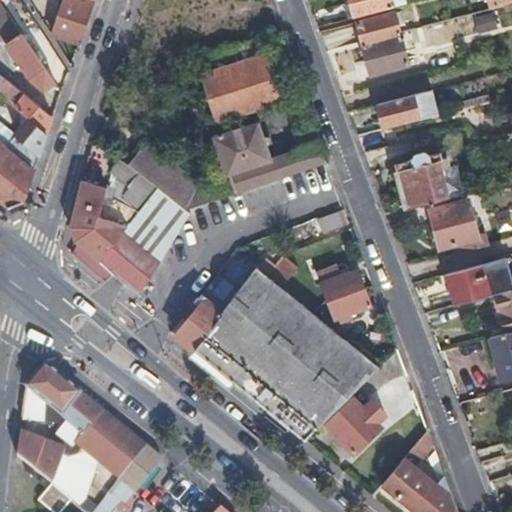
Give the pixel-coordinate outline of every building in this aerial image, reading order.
[(62,0),(53,35),(78,42),(91,6),(69,0),(62,0)] [(353,0),(358,16),(367,14),(396,6),(394,0),(353,0)] [(511,0),(485,0),(488,8),(511,2),(511,0)] [(397,11),(359,21),(363,40),(364,43),(403,33),(402,29),(397,11)] [(474,35),(496,30),(491,12),(469,17),(474,35)] [(44,88),(55,81),(8,14),(0,20),(0,34),(28,74),(44,88)] [(403,33),(364,43),(372,74),(412,64),(403,33)] [(199,55),(201,63),(206,76),(227,68),(270,52),(265,37),(205,53),(199,55)] [(285,98),(270,52),(227,68),(243,113),(285,98)] [(199,55),(186,58),(188,67),(201,63),(199,55)] [(227,68),(206,76),(222,120),(243,113),(227,68)] [(0,88),(0,95),(4,98),(14,85),(7,79),(0,88)] [(4,98),(31,120),(41,106),(14,85),(4,98)] [(428,90),(381,102),(387,127),(401,123),(434,115),(428,90)] [(499,98),(471,105),(479,130),(495,126),(494,120),(503,117),(499,98)] [(31,120),(47,132),(53,115),(41,106),(31,120)] [(511,151),(511,112),(503,115),(511,151)] [(7,150),(0,158),(0,201),(8,209),(14,206),(21,203),(47,132),(31,120),(7,150)] [(152,146),(134,170),(158,189),(167,196),(192,216),(195,218),(268,187),(330,161),(325,149),(316,123),(305,128),(311,145),(276,160),(261,125),(218,142),(234,178),(209,188),(152,146)] [(397,163),(408,209),(413,208),(430,203),(450,198),(443,171),(450,169),(448,157),(442,157),(440,152),(427,154),(425,151),(413,153),(414,159),(397,163)] [(134,170),(119,158),(110,172),(128,185),(118,200),(136,215),(158,189),(134,170)] [(113,192),(80,184),(67,226),(71,234),(74,241),(77,244),(97,260),(124,230),(97,218),(105,199),(110,201),(113,192)] [(136,215),(124,230),(97,260),(111,271),(114,274),(140,296),(199,222),(195,218),(192,216),(188,219),(171,206),(165,213),(158,207),(167,196),(158,189),(136,215)] [(450,198),(430,203),(442,249),(461,244),(463,254),(490,247),(487,236),(481,238),(470,202),(452,206),(450,198)] [(351,221),(346,207),(319,219),(325,231),(351,221)] [(77,244),(69,253),(90,269),(103,280),(111,271),(97,260),(77,244)] [(338,262),(319,271),(333,317),(338,315),(340,321),(354,316),(352,310),(370,302),(358,268),(343,273),(338,262)] [(303,272),(292,263),(276,282),(287,291),(303,272)] [(472,267),(447,273),(456,305),(493,294),(485,263),(472,267)] [(287,291),(276,282),(263,272),(240,299),(196,350),(304,439),(357,388),(381,365),(287,291)] [(202,304),(220,283),(217,280),(200,301),(202,304)] [(196,350),(240,299),(220,283),(202,304),(188,322),(176,337),(193,351),(196,350)] [(511,289),(495,294),(506,333),(511,331),(511,289)] [(171,334),(176,337),(188,322),(183,318),(171,334)] [(511,331),(506,333),(488,338),(497,369),(502,368),(505,379),(511,377),(511,331)] [(399,352),(398,349),(381,365),(357,388),(365,395),(407,373),(399,352)] [(27,385),(24,418),(44,419),(42,400),(52,406),(47,411),(62,423),(57,433),(72,445),(75,441),(120,479),(147,446),(88,398),(45,362),(27,385)] [(352,397),(325,422),(352,452),(380,426),(376,422),(385,413),(371,399),(363,408),(352,397)] [(434,446),(428,430),(381,483),(416,511),(446,511),(456,503),(446,477),(436,486),(415,467),(434,446)] [(22,437),(20,454),(53,484),(58,489),(59,479),(63,457),(22,437)] [(120,479),(133,490),(161,457),(147,446),(120,479)] [(63,493),(72,501),(83,511),(86,511),(95,474),(63,457),(59,479),(65,480),(63,493)] [(114,504),(119,507),(133,490),(120,479),(119,479),(106,500),(109,501),(114,504)] [(58,489),(53,484),(40,499),(53,511),(62,511),(72,501),(63,493),(58,489)] [(99,511),(124,511),(119,507),(114,504),(109,501),(104,508),(102,508),(99,511)] [(458,511),(456,503),(446,511),(458,511)]
